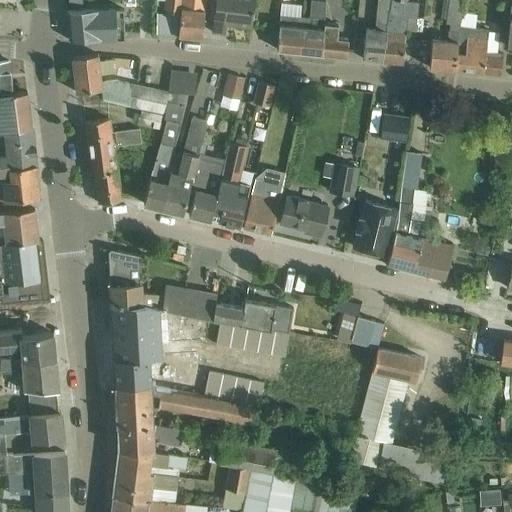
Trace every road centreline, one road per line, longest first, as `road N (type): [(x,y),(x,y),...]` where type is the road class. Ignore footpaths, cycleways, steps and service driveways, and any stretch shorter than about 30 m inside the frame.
road 1 (residential): [(511,90),(134,50),(45,50)]
road 2 (residential): [(511,309),(129,220),(68,225)]
road 3 (tertiary): [(90,511),(94,437),(68,225)]
road 4 (tertiary): [(68,225),(45,50)]
